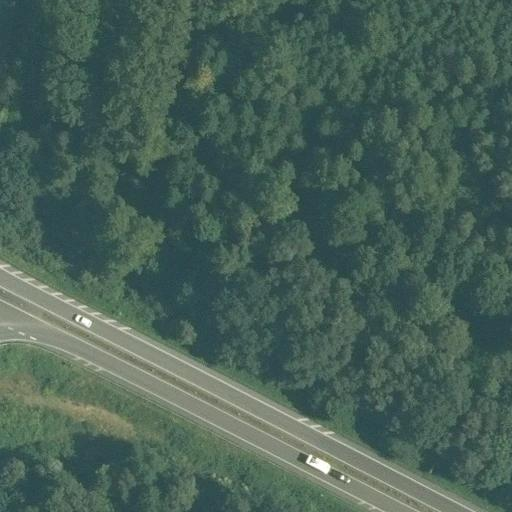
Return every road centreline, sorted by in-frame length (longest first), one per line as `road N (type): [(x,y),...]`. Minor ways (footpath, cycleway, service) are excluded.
road 1 (motorway): [(472,511),(0,279)]
road 2 (motorway): [(65,341),(389,511)]
